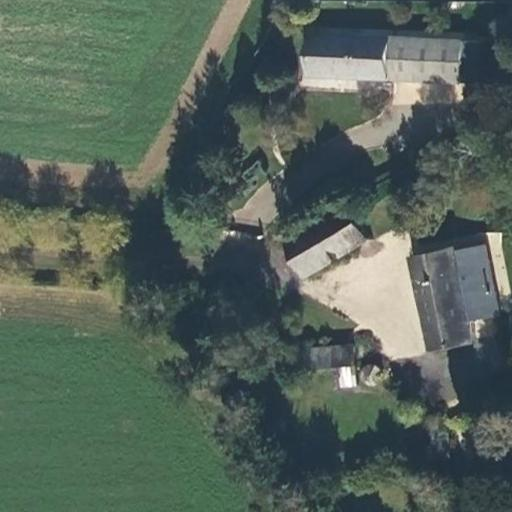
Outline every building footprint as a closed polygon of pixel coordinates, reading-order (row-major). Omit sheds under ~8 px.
[(467,80),(468,38),(310,33),(309,74),(467,80)] [(487,39),(468,38),(467,80),(485,80),(487,39)] [(394,84),(393,103),(460,104),(461,85),(394,84)] [(257,163),(241,173),(251,188),(267,178),(257,163)] [(366,236),(348,201),(339,206),(341,210),(286,241),(308,278),(365,244),(366,246),(374,242),(369,234),(366,236)] [(457,246),(413,255),(432,349),(498,338),(495,316),(503,315),(490,245),(457,251),(457,246)] [(291,371),(342,367),(357,365),(355,344),(289,350),(291,371)] [(357,365),(342,367),(344,385),(358,384),(357,365)] [(431,457),(444,458),(446,435),(433,434),(431,457)]
